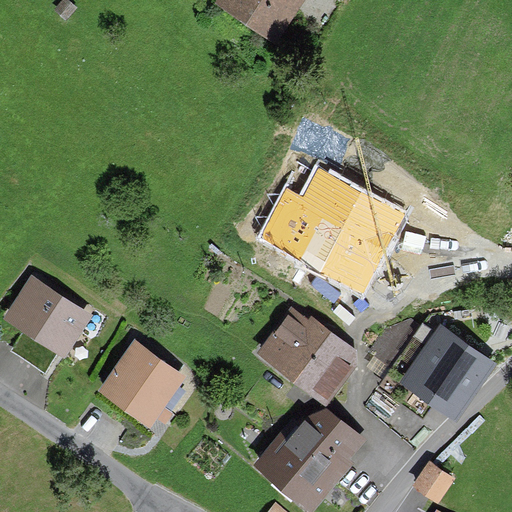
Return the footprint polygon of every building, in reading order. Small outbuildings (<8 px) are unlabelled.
[(302,0),(224,0),(222,4),(280,41),(305,2),(302,0)] [(316,216),(296,243),(380,304),(425,244),(357,194),(332,227),(316,216)] [(34,282),(20,304),(33,313),(11,347),(47,370),(83,315),(34,282)] [(295,310),(266,348),(298,372),(329,331),(311,317),(308,321),(295,310)] [(392,365),(382,379),(417,403),(428,387),(452,404),(483,371),(420,326),(410,320),(387,330),(372,350),(392,365)] [(347,345),(329,331),(298,372),(329,396),(343,377),(339,375),(349,363),(339,355),(347,345)] [(136,346),(110,382),(151,412),(177,376),(136,346)] [(293,425),(264,457),(312,499),(345,461),(334,451),(352,431),(325,407),(311,423),(307,419),(298,429),(293,425)] [(432,463),(419,480),(437,493),(450,476),(432,463)]
